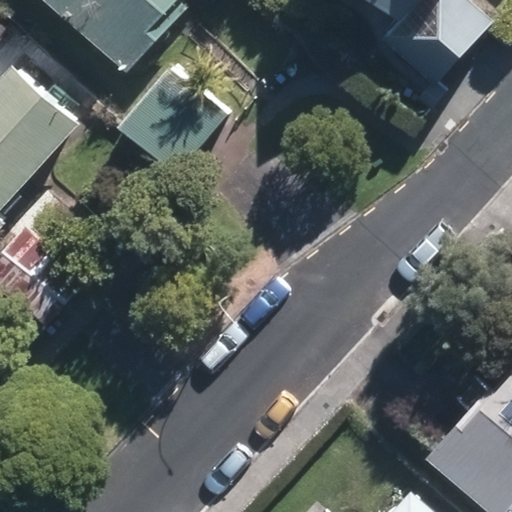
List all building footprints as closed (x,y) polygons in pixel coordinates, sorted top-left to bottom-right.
[(81,0),(143,62),(205,1),(204,0),(81,0)] [(411,0),(419,7),(395,33),(447,79),(505,15),(488,0),(411,0)] [(0,58),(0,220),(106,110),(39,47),(15,73),(0,58)] [(192,56),(136,117),(191,166),(246,105),(192,56)] [(49,216),(4,263),(59,315),(104,268),(49,216)] [(511,378),(449,447),(511,503),(511,378)] [(474,511),(432,475),(398,511),(383,511),(378,507),(374,511),(474,511)]
